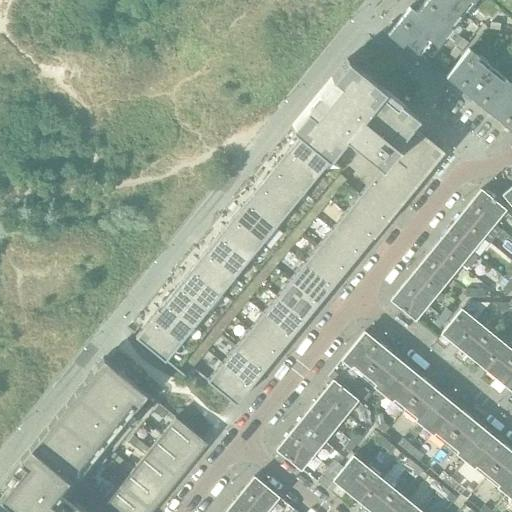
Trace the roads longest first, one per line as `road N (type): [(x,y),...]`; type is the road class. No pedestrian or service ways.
road 1 (residential): [(511,423),(360,298)]
road 2 (residential): [(241,444),(360,298)]
road 3 (residential): [(360,298),(451,186),(483,167)]
